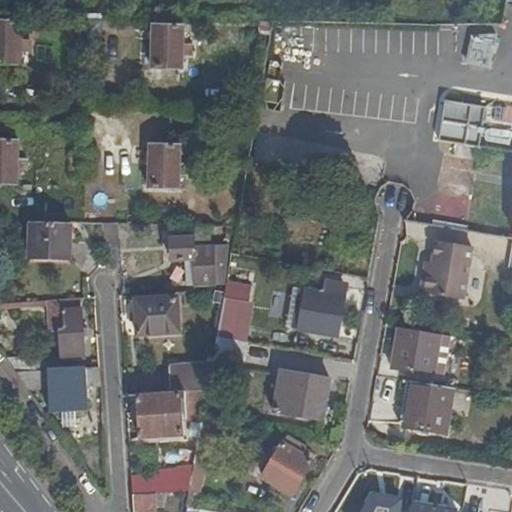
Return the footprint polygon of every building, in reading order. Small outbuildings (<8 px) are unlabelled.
[(0,21),(0,63),(21,64),(21,51),(29,51),(29,40),(21,40),(22,22),(0,21)] [(153,68),(178,68),(183,68),(183,56),(191,56),(191,45),(183,45),(184,26),(153,26),(151,68),(153,68)] [(86,56),(87,34),(74,33),(74,56),(86,56)] [(99,34),(87,34),(86,56),(98,56),(99,34)] [(178,83),(178,68),(153,68),(153,82),(178,83)] [(22,75),(0,75),(0,98),(21,99),(22,75)] [(90,101),(82,101),(81,109),(89,110),(90,101)] [(0,112),(0,128),(19,129),(19,113),(0,112)] [(0,141),(0,183),(18,184),(18,171),(26,171),(26,160),(18,160),(19,142),(0,141)] [(149,146),(148,187),(180,188),(180,175),(189,175),(189,162),(180,162),(181,147),(149,146)] [(83,176),(84,154),(71,153),(71,176),(83,176)] [(96,154),(84,154),(83,176),(95,177),(96,154)] [(70,193),(82,193),(83,176),(71,176),(70,193)] [(103,224),(105,224),(106,200),(82,199),(81,224),(103,224)] [(69,259),(70,223),(30,223),(29,258),(69,259)] [(108,269),(118,274),(121,275),(118,225),(105,224),(103,224),(106,268),(108,269)] [(211,239),(211,228),(169,226),(171,262),(189,261),(189,271),(194,271),(194,286),(224,284),(226,254),(213,255),(213,247),(193,248),(192,241),(200,241),(200,239),(211,239)] [(422,294),(465,300),(474,246),(436,240),(432,265),(426,263),(422,294)] [(236,275),(239,256),(231,255),(227,273),(236,275)] [(306,290),(304,298),(298,329),(338,337),(345,297),(340,296),(342,284),(325,281),(323,293),(306,290)] [(252,287),(226,282),(225,290),(216,337),(247,342),(250,326),(245,325),(252,287)] [(299,297),(304,298),(306,290),(307,287),(301,285),(299,297)] [(158,300),(136,302),(138,336),(180,333),(177,298),(158,300)] [(83,329),(81,300),(49,302),(49,307),(51,334),(61,333),(62,353),(67,352),(67,359),(85,358),(83,338),(83,329)] [(49,302),(0,305),(0,310),(49,307),(49,302)] [(435,373),(442,336),(438,335),(405,330),(400,329),(394,368),(415,372),(416,369),(435,373)] [(243,369),(248,342),(247,342),(216,337),(212,363),(243,369)] [(17,373),(57,371),(56,356),(36,357),(36,358),(7,360),(17,373)] [(170,368),(172,394),(207,391),(211,364),(170,368)] [(101,381),(100,368),(57,371),(17,373),(29,392),(50,390),(52,414),(62,414),(77,413),(89,412),(87,382),(101,381)] [(281,372),(273,412),(323,420),(330,381),(281,372)] [(448,434),(455,389),(414,382),(406,427),(448,434)] [(172,394),(137,396),(141,439),(183,435),(181,398),(186,398),(187,416),(202,419),(207,391),(172,394)] [(77,413),(62,414),(62,421),(67,421),(75,421),(77,421),(77,413)] [(189,492),(188,496),(199,498),(211,434),(217,435),(220,422),(202,419),(192,472),(189,492)] [(307,449),(288,438),(263,478),(293,495),(312,462),(302,456),(307,449)] [(162,494),(164,494),(189,492),(192,472),(161,475),(161,476),(162,494)] [(138,496),(162,494),(161,476),(134,479),(138,496)] [(134,496),(134,511),(157,511),(157,509),(165,509),(164,494),(162,494),(138,496),(134,496)] [(188,496),(186,507),(202,510),(205,499),(199,498),(188,496)] [(379,498),(372,511),(387,511),(391,503),(379,498)]
